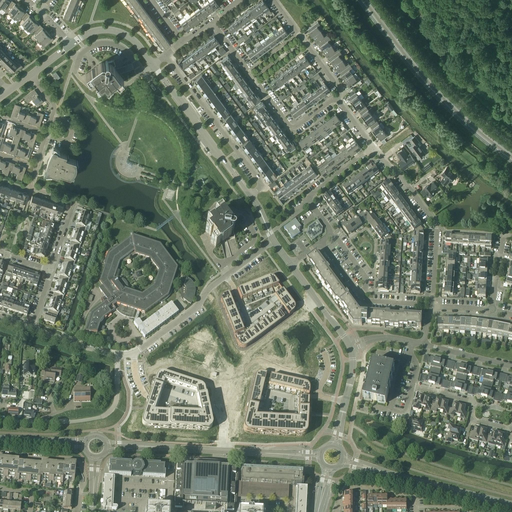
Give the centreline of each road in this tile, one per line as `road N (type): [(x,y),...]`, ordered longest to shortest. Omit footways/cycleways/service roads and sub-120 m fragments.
road 1 (secondary): [(363,0),(422,76),(511,157)]
road 2 (residential): [(337,98),(290,129),(212,20)]
road 3 (residential): [(430,306),(435,226),(372,147)]
road 4 (residential): [(271,239),(132,353)]
road 5 (residential): [(249,194),(261,186),(165,55)]
road 6 (residential): [(0,419),(105,415),(116,399),(117,355)]
road 7 (residential): [(152,65),(249,194)]
road 8 (residential): [(74,511),(84,478),(78,461),(0,455)]
road 9 (residential): [(337,98),(341,91),(273,0)]
